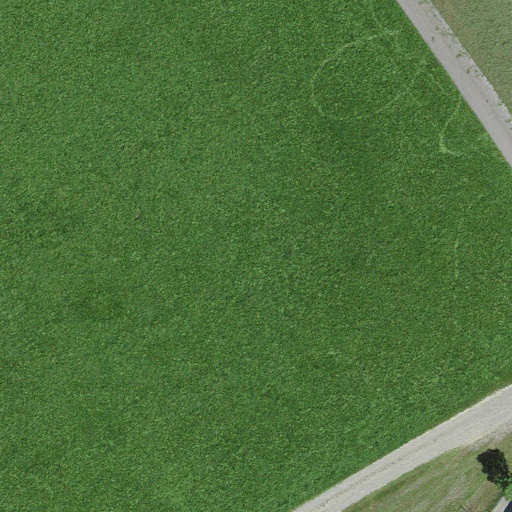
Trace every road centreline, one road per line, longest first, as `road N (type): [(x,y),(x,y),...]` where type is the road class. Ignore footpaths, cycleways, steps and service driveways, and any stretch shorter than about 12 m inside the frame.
road 1 (track): [(324,511),(511,398)]
road 2 (unclassified): [(413,0),(511,140)]
